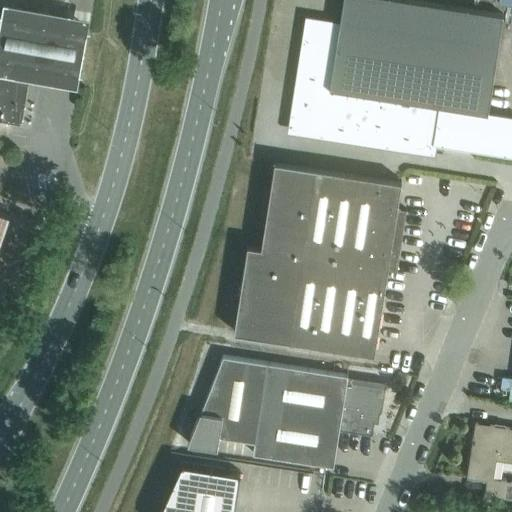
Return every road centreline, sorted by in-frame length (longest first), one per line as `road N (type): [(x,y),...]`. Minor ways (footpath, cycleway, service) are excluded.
road 1 (secondary): [(62,511),(155,264),(219,0)]
road 2 (secondary): [(142,0),(130,90),(93,226),(0,432)]
road 3 (unclassified): [(396,511),(496,250),(511,229)]
